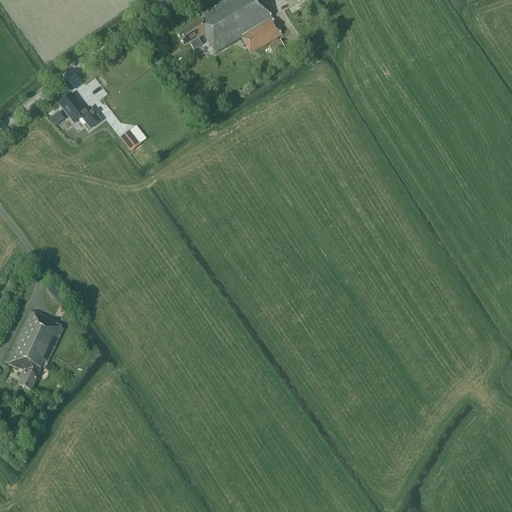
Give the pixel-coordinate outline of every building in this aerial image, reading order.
[(251,54),(282,35),(261,0),(229,0),(202,16),(204,18),(177,34),(178,36),(178,37),(183,45),(184,47),(190,44),(193,50),(201,45),(198,39),(204,35),(214,52),(214,51),(215,52),(241,37),(251,54)] [(285,50),(280,40),(268,47),(272,55),(273,54),(274,56),(285,50)] [(72,122),(80,116),(90,129),(100,121),(90,107),(85,111),(73,97),(71,98),(69,96),(58,104),(72,122)] [(141,145),(129,130),(119,138),(131,153),(141,145)] [(18,385),(32,392),(42,367),(45,368),(63,331),(30,313),(9,354),(10,354),(5,363),(22,371),(19,377),(22,378),(18,385)]
